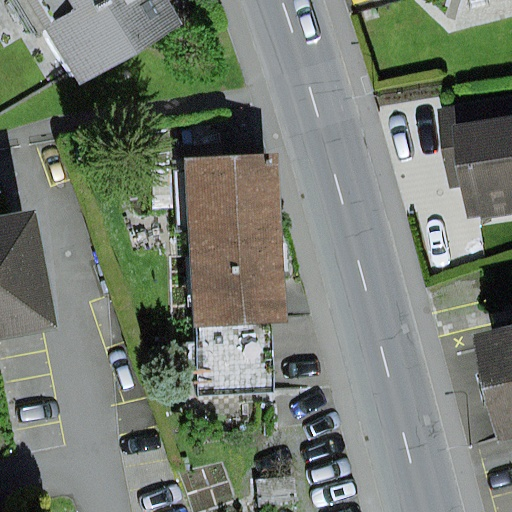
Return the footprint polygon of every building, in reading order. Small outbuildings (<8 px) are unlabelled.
[(168,0),(29,0),(74,70),(83,86),(183,24),(168,0)] [(511,103),(511,102),(438,113),(449,186),(459,184),(465,223),(511,216),(511,103)] [(276,154),(185,158),(192,325),(266,323),(283,322),(276,154)] [(0,218),(0,340),(53,330),(31,213),(0,218)] [(266,323),(192,325),(194,394),(269,392),(266,323)] [(495,442),(511,438),(511,327),(471,337),(495,442)]
